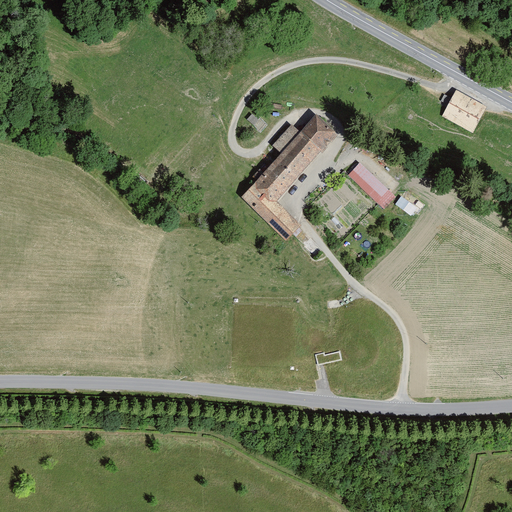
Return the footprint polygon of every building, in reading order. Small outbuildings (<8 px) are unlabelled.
[(486,110),(456,94),(443,117),(474,133),(486,110)] [(262,122),(254,115),(249,120),(257,128),(262,122)] [(302,229),(276,205),(336,139),(317,122),(304,135),(295,127),(275,148),(284,156),(244,200),(289,242),(302,229)] [(360,132),(353,140),(369,154),(376,146),(360,132)] [(397,194),(362,162),(351,174),(386,206),(397,194)] [(411,214),(417,207),(402,195),(396,203),(411,214)] [(341,358),(339,352),(325,355),(324,353),(316,354),(318,364),(341,358)]
